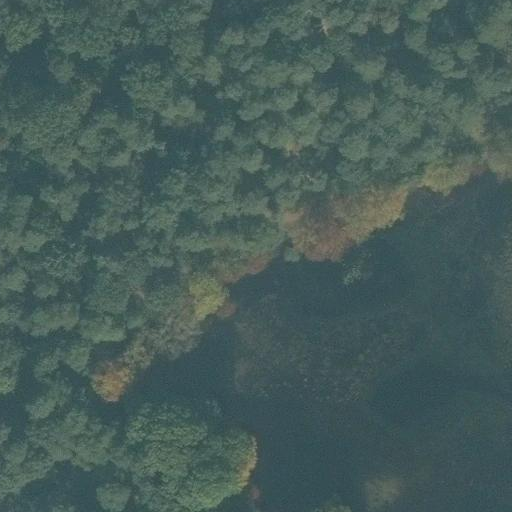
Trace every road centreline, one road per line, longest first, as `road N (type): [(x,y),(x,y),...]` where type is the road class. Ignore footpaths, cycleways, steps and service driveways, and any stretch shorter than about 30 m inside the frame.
road 1 (track): [(8,511),(53,465),(121,354),(189,275),(487,141),(511,137)]
road 2 (track): [(189,275),(55,144),(36,108),(8,0)]
road 3 (track): [(0,127),(251,0)]
road 4 (track): [(0,352),(104,393),(212,511)]
